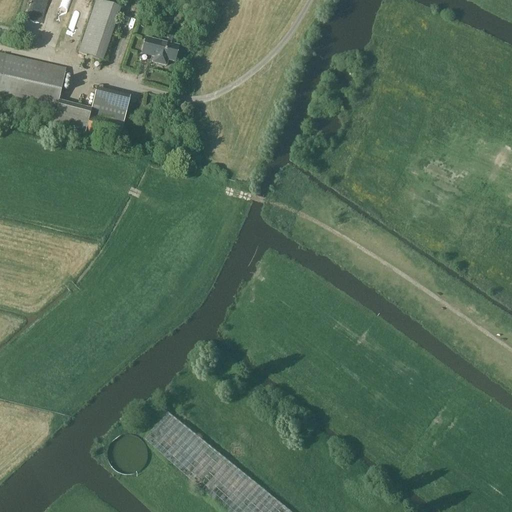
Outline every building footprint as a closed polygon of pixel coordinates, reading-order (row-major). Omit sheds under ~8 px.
[(78,53),(103,61),(120,9),(96,1),(78,53)] [(167,44),(146,39),(142,54),(155,57),(153,63),(166,66),(167,61),(174,62),(178,47),(174,46),(176,38),(169,36),(167,44)] [(0,100),(55,114),(58,102),(65,69),(0,54),(0,100)] [(123,123),(129,101),(95,92),(90,110),(89,115),(90,115),(123,123)] [(89,115),(90,110),(58,102),(55,114),(52,128),(85,136),(85,134),(90,115),(89,115)] [(123,123),(90,115),(85,134),(118,143),(123,123)] [(289,511),(169,413),(145,440),(224,511),(289,511)]
